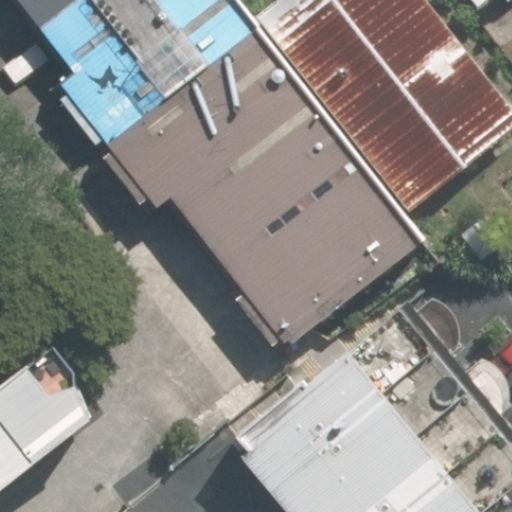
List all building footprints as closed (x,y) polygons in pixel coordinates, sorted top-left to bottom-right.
[(24,0),(291,341),(424,239),(237,0),(24,0)] [(511,123),(511,93),(433,0),(277,0),(257,17),(415,205),(511,123)] [(511,511),(511,419),(418,299),(243,434),(303,511),(511,511)] [(46,341),(0,376),(0,488),(100,411),(46,341)] [(177,511),(156,486),(124,511),(177,511)]
